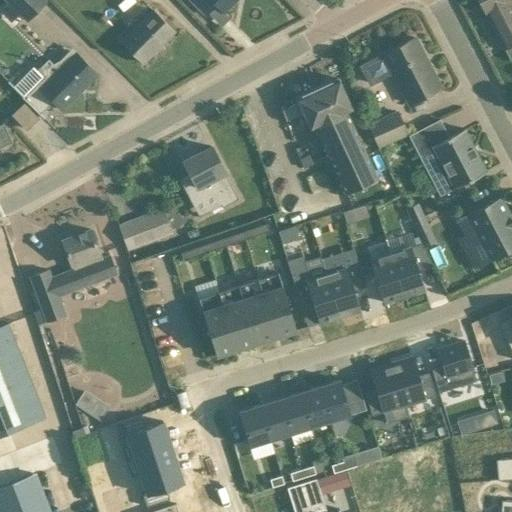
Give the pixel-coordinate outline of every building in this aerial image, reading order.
[(23,17),(24,19),(27,21),(32,16),(44,3),(47,0),(46,0),(5,0),(6,0),(8,3),(19,13),(23,17)] [(234,0),(192,0),(206,14),(216,4),(224,11),(234,0)] [(510,0),(478,0),(486,14),(487,13),(511,59),(511,58),(511,6),(509,1),(510,0)] [(174,30),(160,16),(152,9),(133,28),(129,25),(118,37),(143,62),(174,30)] [(393,72),(409,103),(441,86),(414,35),(359,65),(369,85),(393,72)] [(97,73),(83,59),(75,51),(58,68),(53,62),(48,58),(37,69),(36,70),(32,65),(13,85),(23,94),(23,95),(22,96),(44,117),(46,115),(42,112),(53,100),(62,109),(97,73)] [(345,190),(376,176),(346,112),(353,109),(338,77),(297,97),(312,128),(314,127),(345,190)] [(26,128),(38,117),(24,102),(12,113),(26,128)] [(379,148),(409,134),(408,134),(410,134),(398,109),(367,123),(379,148)] [(408,134),(409,134),(425,166),(439,158),(454,187),(487,170),(465,128),(447,137),(445,133),(447,132),(440,118),(410,134),(408,134)] [(0,146),(12,141),(3,122),(0,123),(0,146)] [(184,160),(191,174),(181,179),(193,203),(215,192),(222,207),(238,198),(233,187),(221,163),(212,146),(184,160)] [(476,229),(492,258),(511,247),(511,219),(500,196),(457,218),(466,234),(476,229)] [(412,205),(407,208),(405,209),(411,222),(413,221),(424,216),(420,207),(418,203),(412,205)] [(346,223),(357,220),(354,207),(342,210),(346,223)] [(119,225),(126,244),(128,249),(173,232),(164,209),(119,225)] [(413,221),(411,222),(423,248),(425,247),(436,242),(430,229),(429,227),(427,221),(424,216),(413,221)] [(266,223),(256,226),(259,234),(269,230),(267,222),(266,223)] [(298,237),(294,225),(278,230),(282,242),(298,237)] [(259,234),(256,226),(245,230),(248,237),(259,234)] [(245,230),(234,234),(237,241),(248,237),(245,230)] [(237,241),(234,234),(224,237),(226,245),(237,241)] [(226,245),(224,237),(213,241),(216,248),(226,245)] [(216,248),(213,241),(202,245),(205,252),(216,248)] [(205,252),(202,245),(191,248),(194,256),(205,252)] [(391,253),(404,295),(425,288),(412,246),(391,253)] [(183,260),(194,256),(191,248),(181,252),(181,253),(183,260)] [(404,295),(391,253),(370,259),(384,301),(404,295)] [(28,275),(46,322),(46,323),(66,315),(59,295),(117,274),(109,254),(53,277),(49,268),(28,275)] [(329,271),(324,254),(309,259),(307,254),(292,258),(298,280),(329,271)] [(326,273),(339,315),(360,309),(347,267),(326,273)] [(198,296),(205,320),(216,354),(296,329),(278,271),(198,296)] [(339,315),(326,273),(306,279),(319,321),(339,315)] [(511,317),(500,323),(511,349),(511,317)] [(0,437),(46,419),(15,340),(8,322),(0,324),(0,437)] [(438,348),(443,365),(432,368),(439,391),(476,380),(464,339),(438,348)] [(390,363),(403,405),(435,394),(428,372),(417,375),(411,356),(390,363)] [(403,405),(390,363),(369,369),(375,388),(364,392),(371,415),(403,405)] [(489,373),(491,383),(505,380),(503,370),(489,373)] [(340,378),(319,385),(330,420),(351,413),(340,378)] [(319,385),(299,391),(310,426),(330,420),(319,385)] [(290,432),(310,426),(299,391),(279,397),(290,432)] [(270,438),(290,432),(279,397),(259,404),(270,438)] [(100,420),(107,409),(96,402),(89,412),(100,420)] [(259,404),(238,410),(249,445),(270,438),(259,404)] [(477,415),(481,426),(496,422),(492,410),(477,415)] [(133,453),(170,441),(163,420),(146,426),(142,414),(119,422),(123,434),(127,432),(133,453)] [(446,434),(444,425),(436,427),(439,436),(446,434)] [(170,441),(133,453),(140,472),(176,460),(170,441)] [(343,461),(345,468),(356,465),(353,458),(343,461)] [(176,460),(140,472),(147,492),(143,494),(147,505),(169,498),(166,486),(183,481),(176,460)] [(345,468),(343,461),(332,465),(335,472),(345,468)] [(356,496),(379,489),(385,511),(418,511),(423,511),(413,478),(391,485),(384,461),(348,472),(356,496)] [(87,468),(92,487),(104,483),(98,465),(87,468)] [(312,465),(301,468),(304,475),(314,472),(312,465)] [(293,479),(304,475),(301,468),(291,471),(293,479)] [(346,470),(332,474),(336,488),(350,484),(346,470)] [(48,511),(34,473),(0,485),(0,511),(48,511)] [(284,481),(281,474),(271,478),(273,485),(284,481)] [(322,511),(313,479),(298,483),(306,511),(336,511),(335,509),(326,511),(322,511)] [(306,511),(298,483),(284,488),(291,511),(306,511)] [(253,499),(257,510),(267,507),(263,496),(253,499)] [(118,511),(116,502),(106,506),(108,511),(118,511)] [(178,511),(176,502),(145,511),(178,511)]
